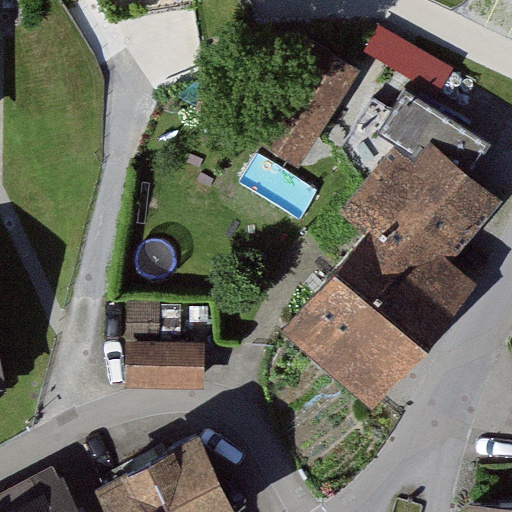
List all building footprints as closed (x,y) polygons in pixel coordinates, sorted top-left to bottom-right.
[(511,0),(460,0),(467,21),(511,7),(511,0)] [(287,332),(382,415),(488,295),(448,260),(501,200),(491,134),(408,84),(394,105),(374,95),(345,137),(368,172),(351,192),(392,223),(287,332)] [(130,381),(212,383),(214,288),(132,286),(130,381)] [(0,345),(0,399),(10,398),(0,345)] [(107,511),(236,511),(192,430),(92,484),(107,511)] [(0,511),(74,511),(58,481),(0,511)] [(511,511),(511,501),(475,502),(474,511),(511,511)]
